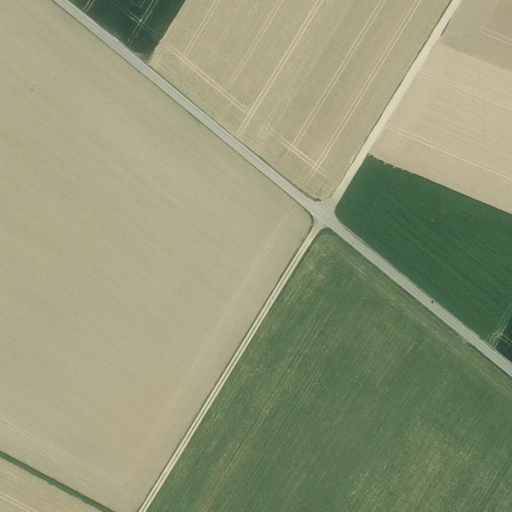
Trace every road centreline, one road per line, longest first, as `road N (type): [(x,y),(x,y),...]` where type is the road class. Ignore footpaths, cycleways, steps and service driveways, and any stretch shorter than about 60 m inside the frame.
road 1 (residential): [(64,0),(511,368)]
road 2 (track): [(145,511),(329,214)]
road 3 (track): [(458,0),(329,214)]
